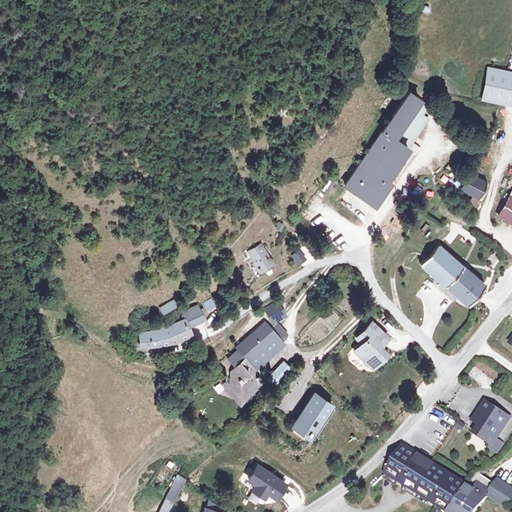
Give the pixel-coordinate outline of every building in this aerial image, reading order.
[(511,71),(488,67),(482,100),(511,105),(511,71)] [(427,118),(420,117),(428,105),(409,92),(345,185),(374,204),(389,182),(386,180),(407,148),(402,144),(404,140),(412,142),(427,118)] [(475,209),(477,206),(487,183),(469,174),(461,189),(473,195),(470,202),(468,204),(475,209)] [(511,190),(498,215),(511,223),(511,190)] [(467,305),(485,285),(437,244),(420,264),(467,305)] [(250,251),(262,269),(270,264),(258,246),(250,251)] [(208,310),(215,306),(211,298),(204,303),(208,310)] [(178,304),(175,299),(160,308),(163,313),(178,304)] [(277,299),(262,307),(271,323),(286,315),(277,299)] [(189,327),(204,320),(198,307),(183,314),(186,320),(179,324),(165,328),(151,332),(140,334),(140,346),(149,346),(162,345),(178,341),(192,335),(189,327)] [(278,321),(272,326),(280,337),(287,332),(278,321)] [(388,338),(372,322),(361,334),(366,339),(355,351),(367,363),(373,358),(378,363),(384,356),(377,349),(388,338)] [(245,359),(253,368),(280,343),(269,331),(242,355),(245,359)] [(249,380),(249,376),(247,374),(253,368),(245,359),(230,372),(233,375),(233,379),(230,379),(230,383),(226,383),(226,389),(237,396),(240,396),(252,390),(253,380),(249,380)] [(288,369),(283,364),(276,371),(281,376),(288,369)] [(425,379),(411,368),(405,374),(409,378),(405,383),(415,391),(425,379)] [(281,376),(276,371),(269,378),(275,383),(281,376)] [(262,390),(262,380),(253,380),(252,390),(262,390)] [(188,398),(196,392),(191,385),(183,391),(188,398)] [(331,405),(314,394),(295,423),(312,434),(331,405)] [(511,418),(488,403),(482,413),(488,417),(479,431),(492,439),(491,441),(490,441),(487,445),(494,450),(500,440),(498,438),(511,418)] [(441,454),(447,458),(454,445),(448,442),(441,454)] [(416,452),(403,445),(386,473),(448,511),(450,511),(469,485),(468,485),(428,459),(416,452)] [(256,467),(246,487),(264,496),(274,477),(256,467)] [(511,497),(511,495),(495,484),(476,472),(468,485),(469,485),(450,511),(477,511),(487,497),(486,497),(488,495),(505,507),(511,497)] [(168,511),(185,478),(176,474),(157,511),(168,511)]
